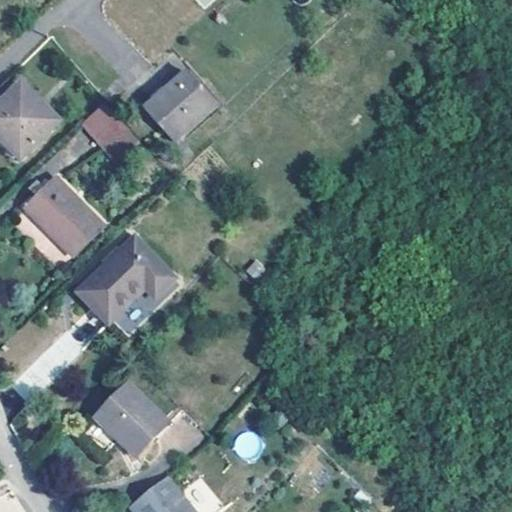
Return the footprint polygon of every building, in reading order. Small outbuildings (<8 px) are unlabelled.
[(220,105),(191,75),(149,112),(179,144),(220,105)] [(60,128),(21,91),(0,113),(0,143),(23,165),(60,128)] [(149,152),(108,108),(85,131),(126,175),(149,152)] [(108,229),(59,181),(50,191),(44,186),(34,195),(39,201),(29,211),(79,260),(108,229)] [(174,285),(134,243),(78,298),(92,312),(107,328),(145,292),(155,302),(174,285)] [(164,425),(124,387),(93,420),(134,458),(164,425)] [(233,448),(251,459),(262,440),(244,429),(233,448)] [(207,511),(177,471),(124,511),(207,511)]
